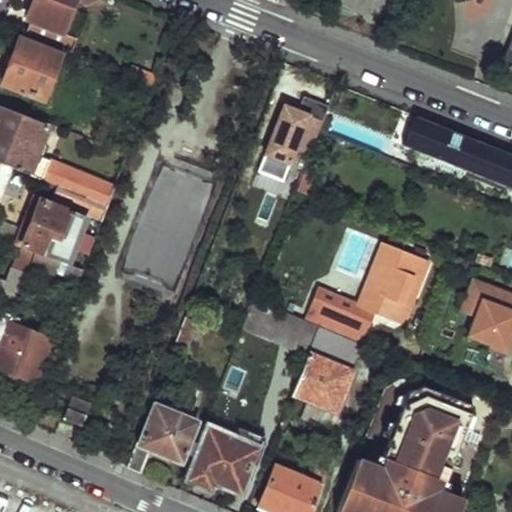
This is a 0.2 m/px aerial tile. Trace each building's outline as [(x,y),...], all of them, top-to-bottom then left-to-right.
[(34,0),(27,18),(30,19),(25,31),(70,49),(76,36),(64,31),(72,10),(75,0),(34,0)] [(72,10),(64,31),(76,36),(84,15),(72,10)] [(511,35),(500,67),(511,71),(511,35)] [(20,37),(3,81),(45,98),(61,54),(20,37)] [(132,63),(128,72),(136,75),(153,82),(157,72),(132,63)] [(136,75),(132,86),(150,92),(153,82),(136,75)] [(314,114),(285,102),(264,155),(293,167),(301,148),(312,153),(325,121),(313,117),(314,114)] [(0,107),(0,160),(57,184),(52,197),(87,211),(87,214),(102,221),(120,173),(86,159),(81,171),(38,154),(49,127),(0,107)] [(511,186),(511,153),(417,116),(405,145),(511,186)] [(157,168),(129,277),(181,290),(209,181),(157,168)] [(41,200),(23,245),(33,250),(23,275),(74,296),(83,271),(68,264),(86,218),(41,200)] [(86,218),(68,264),(83,271),(101,223),(86,218)] [(382,242),(356,305),(384,317),(391,301),(397,304),(410,276),(416,279),(424,259),(382,242)] [(391,301),(384,317),(398,323),(416,279),(410,276),(397,304),(391,301)] [(0,278),(0,303),(11,307),(19,287),(0,278)] [(511,293),(472,278),(458,313),(474,318),(467,337),(490,347),(489,349),(509,356),(511,346),(511,293)] [(256,297),(245,326),(309,353),(319,327),(320,324),(256,297)] [(0,311),(0,367),(1,368),(17,327),(20,319),(0,311)] [(185,313),(171,348),(183,353),(196,318),(185,313)] [(17,327),(1,368),(38,382),(54,342),(17,327)] [(309,353),(293,393),(335,409),(360,343),(319,327),(309,353)] [(234,354),(210,415),(229,422),(233,413),(239,415),(259,364),(234,354)] [(134,440),(124,466),(143,474),(153,451),(182,463),(198,422),(191,419),(199,400),(174,390),(166,408),(153,403),(137,441),(134,440)] [(71,396),(62,419),(79,426),(89,403),(71,396)] [(449,426),(451,420),(418,407),(404,414),(398,432),(392,446),(387,461),(377,458),(374,466),(351,457),(330,511),(452,511),(457,500),(433,491),(436,482),(429,480),(439,452),(441,448),(449,426)] [(459,430),(449,426),(441,448),(451,452),(459,430)] [(398,432),(390,429),(385,444),(392,446),(398,432)] [(213,431),(193,479),(211,486),(214,479),(242,491),(259,450),(213,431)] [(450,456),(439,452),(429,480),(436,482),(440,483),(450,456)] [(279,461),(262,503),(284,511),(311,511),(330,465),(321,462),(316,476),(279,461)]
